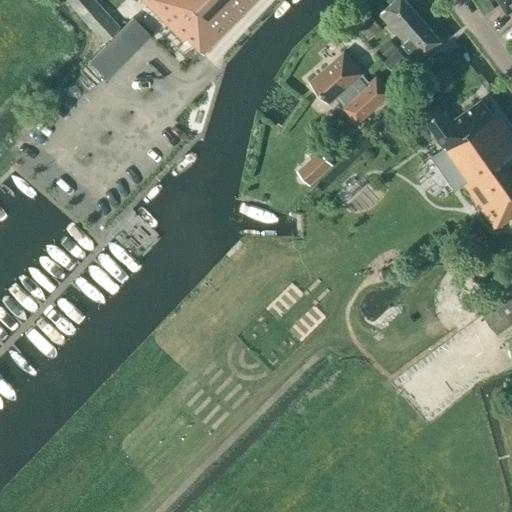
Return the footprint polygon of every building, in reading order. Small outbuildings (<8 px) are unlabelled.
[(65,0),(103,42),(120,26),(95,0),(65,0)] [(140,0),(183,43),(186,39),(202,55),(256,0),(140,0)] [(395,0),(379,14),(394,31),(415,13),(404,0),(395,0)] [(511,0),(497,0),(508,15),(511,11),(511,0)] [(426,25),(415,13),(394,31),(404,43),(404,44),(426,25)] [(357,26),(369,40),(381,28),(369,15),(357,26)] [(105,79),(150,34),(132,16),(87,61),(105,79)] [(425,55),(440,42),(426,25),(404,44),(404,43),(401,46),(416,63),(425,55)] [(390,41),(380,50),(387,58),(397,49),(390,41)] [(398,49),(384,62),(391,71),(406,58),(398,49)] [(357,123),(391,93),(376,77),(366,85),(358,76),(362,73),(343,52),(310,82),(329,102),(336,96),(344,105),(341,107),(357,123)] [(442,109),(425,121),(444,148),(432,156),(456,189),(463,184),(495,230),(511,217),(511,138),(511,139),(511,138),(511,135),(500,119),(497,121),(481,100),(451,121),(442,109)] [(333,165),(319,150),(295,171),(309,187),(333,165)] [(481,227),(467,238),(476,250),(490,239),(481,227)] [(397,265),(380,271),(383,279),(400,273),(397,265)] [(496,334),(511,322),(511,292),(482,315),(496,334)]
